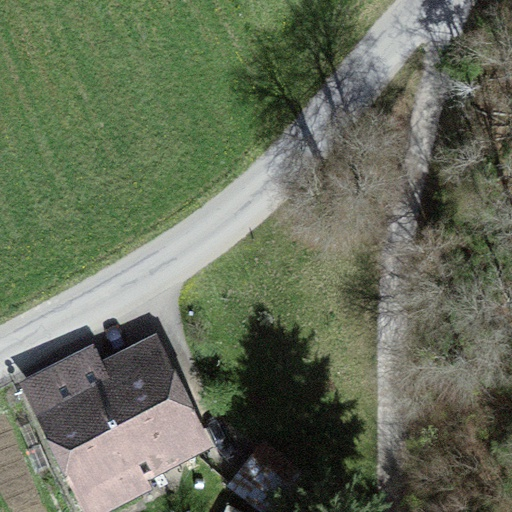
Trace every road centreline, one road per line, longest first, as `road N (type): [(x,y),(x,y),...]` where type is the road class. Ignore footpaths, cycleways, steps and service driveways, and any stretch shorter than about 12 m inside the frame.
road 1 (unclassified): [(435,0),(357,92),(201,243),(0,361)]
road 2 (track): [(451,0),(390,271),(394,511)]
